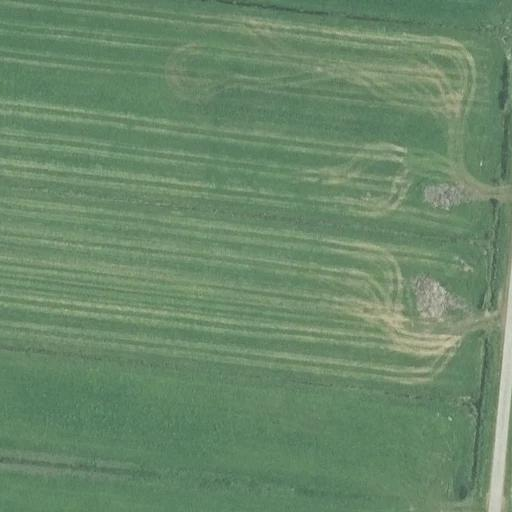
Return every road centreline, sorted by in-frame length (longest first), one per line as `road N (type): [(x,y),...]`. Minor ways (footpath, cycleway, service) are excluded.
road 1 (track): [(0,412),(404,474),(465,506),(505,511)]
road 2 (unclassified): [(499,511),(511,367)]
